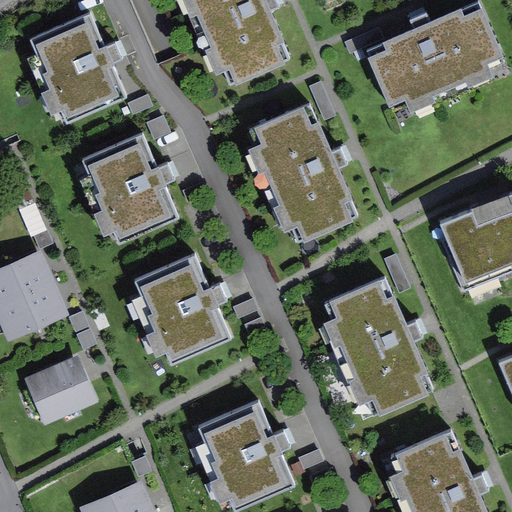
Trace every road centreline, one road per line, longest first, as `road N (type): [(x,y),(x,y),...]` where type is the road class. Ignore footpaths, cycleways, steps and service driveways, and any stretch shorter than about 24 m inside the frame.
road 1 (residential): [(116,0),(143,63),(194,127),(360,511)]
road 2 (unknown): [(194,127),(322,64)]
